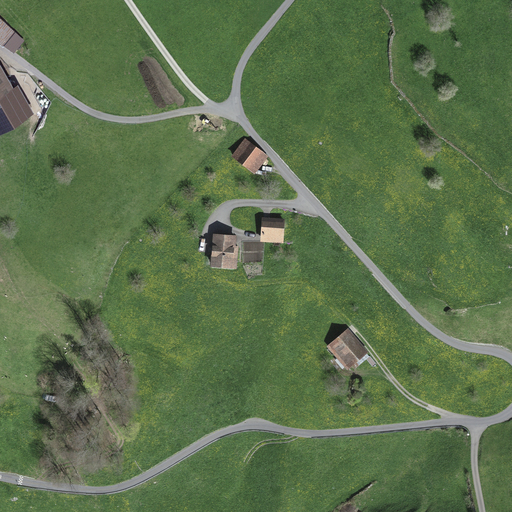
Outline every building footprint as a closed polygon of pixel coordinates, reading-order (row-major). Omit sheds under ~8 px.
[(0,17),(0,43),(3,46),(5,44),(15,52),(25,40),(0,17)] [(14,86),(0,62),(0,132),(34,112),(18,84),(14,86)] [(265,155),(243,140),(231,156),(253,171),(265,155)] [(287,221),(261,219),(259,240),(285,242),(287,221)] [(237,237),(212,235),(210,269),(237,271),(238,247),(236,247),(237,237)] [(349,327),(327,345),(347,369),(368,351),(349,327)]
